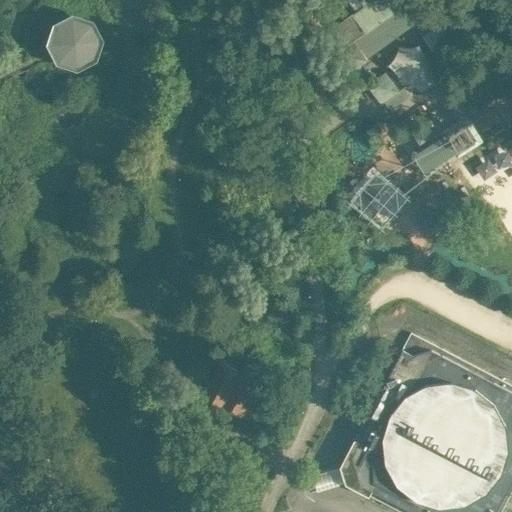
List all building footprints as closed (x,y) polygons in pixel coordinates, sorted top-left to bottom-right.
[(422,35),(435,53),(453,40),(440,22),(451,14),(441,0),(432,0),(404,0),(414,13),(420,9),(433,27),(422,35)] [(47,43),(57,62),(77,68),(96,58),(102,38),(92,20),(72,14),(54,23),(47,43)] [(348,45),(336,54),(349,71),(343,76),(357,94),(368,85),(381,103),(398,90),(389,77),(385,72),(374,80),(361,62),(367,58),(354,41),(348,45)] [(444,132),(443,133),(446,137),(457,155),(459,158),(483,143),(480,138),(466,117),(444,132)] [(511,384),(428,341),(410,331),(401,348),(402,348),(372,405),(371,404),(369,409),(370,410),(368,414),(367,414),(340,466),(345,482),(402,511),(500,511),(510,494),(511,492),(511,384)] [(263,372),(244,362),(239,371),(221,361),(198,405),(216,415),(221,406),(239,416),(263,372)]
